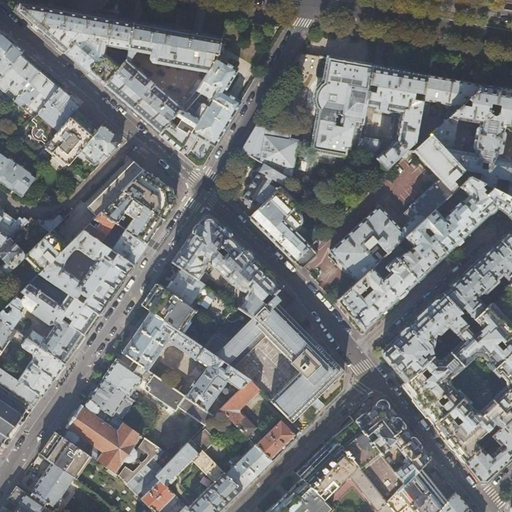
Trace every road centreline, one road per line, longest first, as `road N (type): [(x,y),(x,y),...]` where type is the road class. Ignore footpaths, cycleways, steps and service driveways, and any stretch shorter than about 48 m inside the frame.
road 1 (residential): [(203,189),(300,284),(481,504)]
road 2 (residential): [(203,189),(0,482)]
road 3 (residential): [(0,15),(203,189)]
road 4 (residential): [(311,4),(203,189)]
road 5 (secondary): [(311,4),(511,40)]
